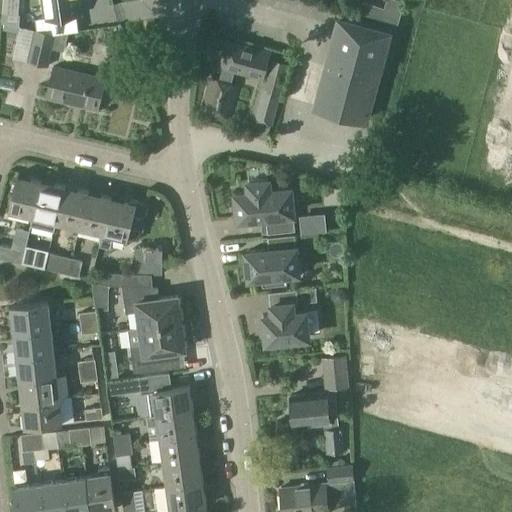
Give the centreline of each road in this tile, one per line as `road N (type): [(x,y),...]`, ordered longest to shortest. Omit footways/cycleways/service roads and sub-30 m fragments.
road 1 (tertiary): [(248,511),(239,424),(181,176)]
road 2 (residential): [(181,176),(0,133)]
road 3 (track): [(511,220),(354,172)]
road 4 (tertiary): [(181,176),(177,91),(187,19)]
road 5 (residential): [(376,406),(511,441)]
